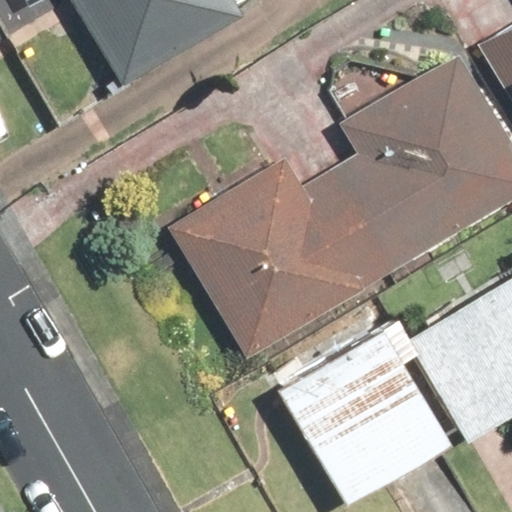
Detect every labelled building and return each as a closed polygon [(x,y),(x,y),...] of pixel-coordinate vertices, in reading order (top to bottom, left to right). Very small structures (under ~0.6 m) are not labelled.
[(241,0),(81,0),(128,85),(251,18),(241,0)] [(511,23),(493,34),(511,66),(511,23)] [(298,153),(177,223),(250,349),(511,197),(511,148),(460,59),(346,126),(362,154),(315,182),(298,153)] [(511,278),(417,335),(479,438),(511,418),(511,278)] [(389,329),(286,390),(357,511),(461,451),(389,329)]
